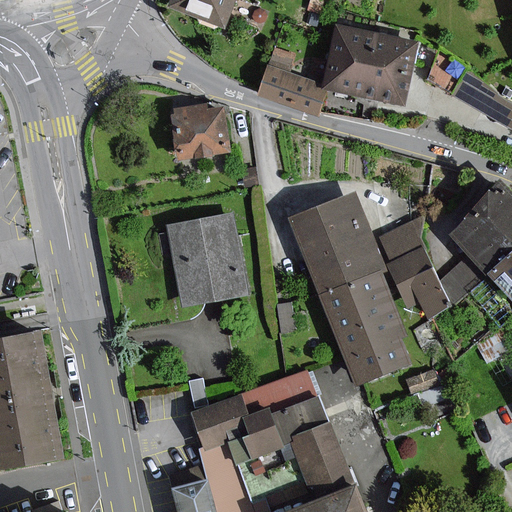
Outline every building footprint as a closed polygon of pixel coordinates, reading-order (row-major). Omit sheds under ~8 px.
[(173,0),(172,4),(223,24),(232,0),(173,0)] [(326,85),(403,102),(416,45),(339,28),(326,85)] [(270,68),(261,93),(316,113),(325,87),(270,68)] [(511,100),(468,77),(458,95),(511,124),(511,100)] [(172,116),(178,159),(229,151),(223,108),(172,116)] [(511,196),(500,184),(453,233),(487,273),(511,249),(511,196)] [(292,219),(359,384),(407,363),(397,335),(404,333),(352,194),(292,219)] [(232,218),(172,228),(185,303),(245,293),(232,218)] [(420,247),(384,267),(402,311),(415,305),(426,322),(447,309),(420,247)] [(511,297),(511,249),(487,273),(511,297)] [(481,280),(461,261),(439,280),(451,305),(481,280)] [(277,321),(280,351),(294,348),(291,319),(277,321)] [(39,334),(0,341),(0,467),(61,457),(54,421),(46,375),(39,334)] [(247,417),(270,409),(273,416),(319,400),(308,372),(240,397),(247,417)] [(246,434),(253,432),(247,417),(240,397),(193,413),(209,448),(230,440),(246,434)] [(282,443),(292,439),(328,426),(319,400),(273,416),(282,443)] [(253,454),(282,443),(273,416),(270,409),(247,417),(253,432),(246,434),(253,454)] [(292,439),(316,504),(352,491),(328,426),(292,439)] [(253,454),(246,434),(230,440),(209,448),(202,449),(207,481),(213,511),(271,511),(267,502),(253,507),(238,462),(253,454)] [(213,511),(207,481),(176,490),(180,511),(213,511)] [(360,511),(352,491),(316,504),(294,511),(360,511)]
